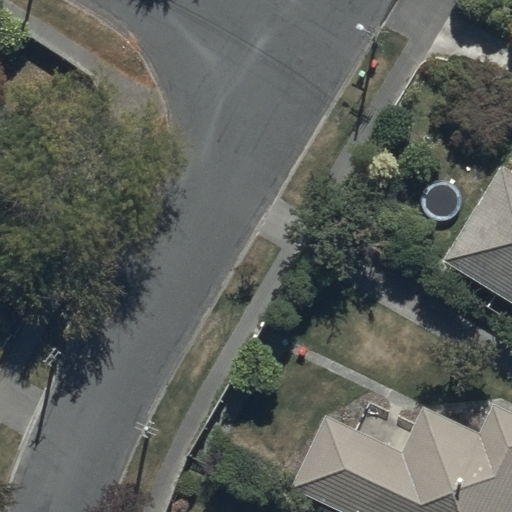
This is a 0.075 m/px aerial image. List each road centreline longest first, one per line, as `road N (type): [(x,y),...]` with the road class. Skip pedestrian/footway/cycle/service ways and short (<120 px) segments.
road 1 (residential): [(284,69),(144,313),(54,511)]
road 2 (residential): [(169,0),(284,69)]
